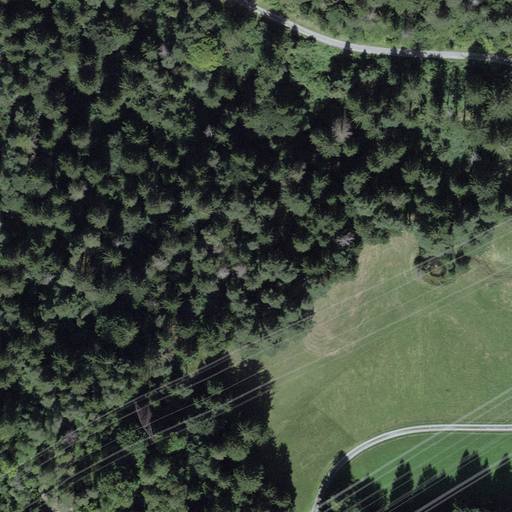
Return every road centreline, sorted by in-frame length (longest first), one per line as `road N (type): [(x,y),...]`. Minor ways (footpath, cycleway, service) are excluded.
road 1 (track): [(235,0),(357,49),(511,62)]
road 2 (track): [(511,426),(412,430),(370,444),(338,466),(315,511)]
